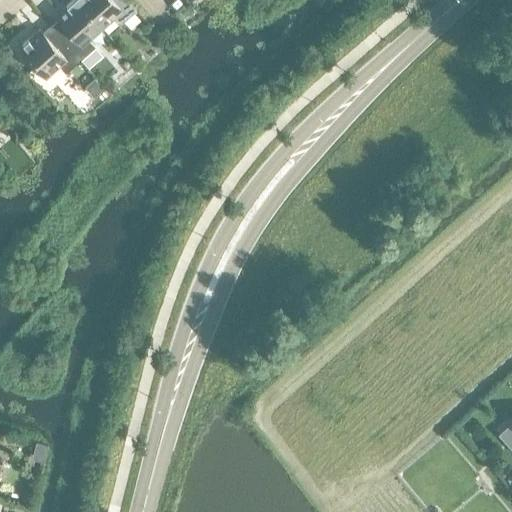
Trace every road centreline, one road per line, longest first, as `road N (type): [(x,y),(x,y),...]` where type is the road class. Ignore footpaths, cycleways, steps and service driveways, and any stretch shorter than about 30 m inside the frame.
road 1 (secondary): [(331,115),(285,149),(246,200),(208,263),(193,328)]
road 2 (secondary): [(193,328),(258,216),(331,115)]
road 3 (secondary): [(143,511),(193,328)]
road 4 (secondary): [(331,115),(463,0)]
